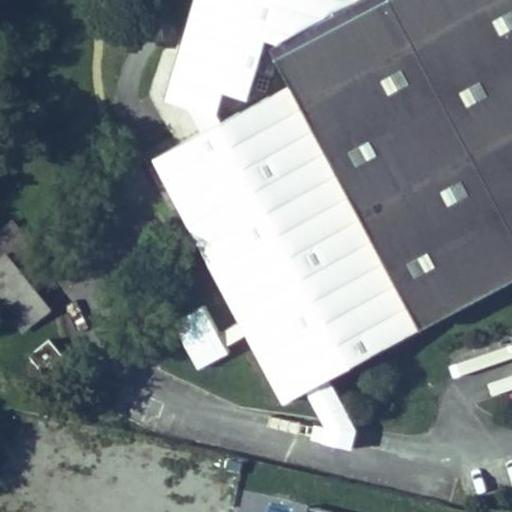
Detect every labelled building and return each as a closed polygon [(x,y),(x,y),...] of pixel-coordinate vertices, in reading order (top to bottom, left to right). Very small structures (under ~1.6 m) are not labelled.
[(511,0),(402,0),(399,13),(356,2),(280,43),(284,51),(276,56),(295,91),(422,329),(511,281),(511,0)] [(359,0),(356,2),(399,13),(402,0),(359,0)] [(289,400),(422,329),(295,91),(162,162),(289,400)] [(50,267),(12,220),(0,229),(0,301),(23,330),(50,308),(30,283),(50,267)] [(203,300),(171,317),(196,367),(229,351),(203,300)] [(220,326),(228,341),(245,332),(238,317),(220,326)] [(53,355),(59,350),(50,339),(29,356),(32,360),(28,363),(38,375),(42,371),(45,376),(60,364),(53,355)] [(479,344),(446,351),(450,367),(483,360),(479,344)] [(66,359),(59,350),(53,355),(60,364),(66,359)] [(152,431),(164,404),(126,385),(114,412),(152,431)] [(169,429),(174,415),(164,411),(159,426),(169,429)]
